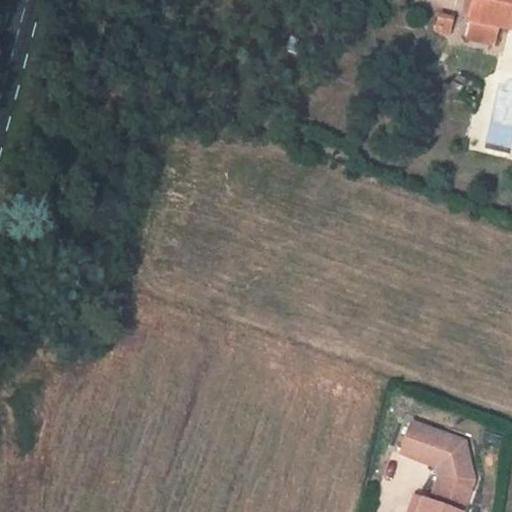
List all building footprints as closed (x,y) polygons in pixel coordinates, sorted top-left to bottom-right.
[(511,0),(468,0),(464,19),(467,20),(493,26),(507,28),(511,38),(511,0)] [(467,20),(463,37),(489,43),(493,26),(467,20)] [(64,184),(74,181),(71,161),(60,164),(64,184)] [(108,279),(112,266),(95,260),(90,272),(108,279)] [(459,511),(470,486),(474,477),(466,440),(413,420),(401,450),(437,464),(440,475),(430,500),(423,497),(417,511),(459,511)] [(417,511),(423,497),(414,494),(407,511),(417,511)]
